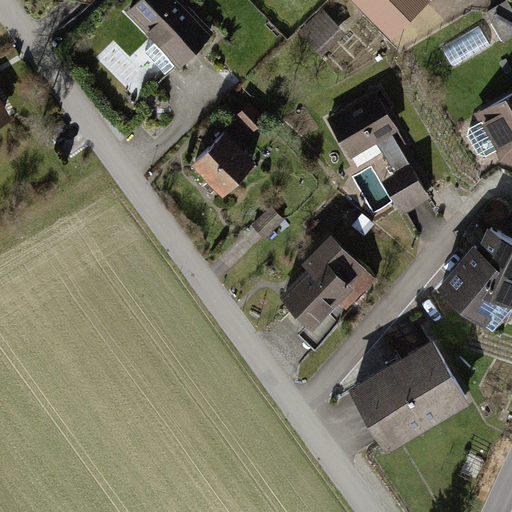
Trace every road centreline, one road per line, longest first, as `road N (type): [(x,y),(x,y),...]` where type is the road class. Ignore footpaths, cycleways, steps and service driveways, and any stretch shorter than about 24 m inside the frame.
road 1 (residential): [(5,0),(296,414)]
road 2 (residential): [(506,185),(296,414)]
road 3 (residential): [(296,414),(371,511)]
